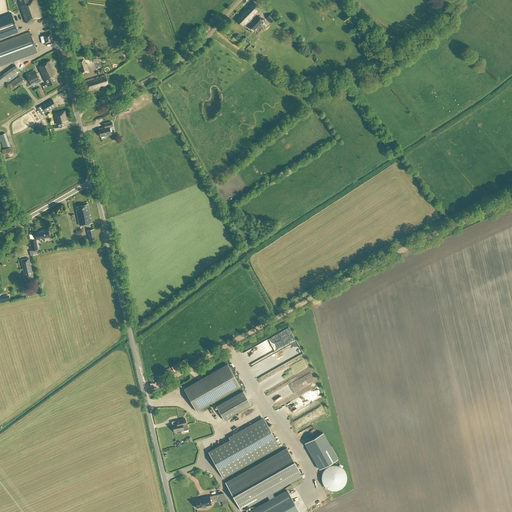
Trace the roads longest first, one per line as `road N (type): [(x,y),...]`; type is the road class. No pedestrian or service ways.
road 1 (track): [(131,344),(254,250),(511,80)]
road 2 (track): [(143,392),(378,260),(511,199)]
road 3 (unclassified): [(93,181),(172,511)]
road 4 (residential): [(77,112),(189,54),(240,0)]
road 5 (track): [(450,12),(377,71),(300,91)]
